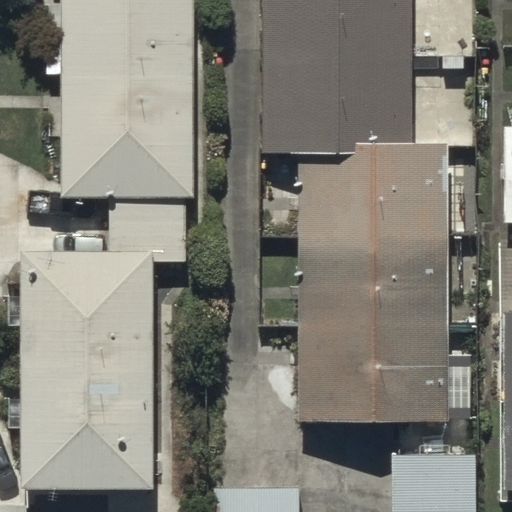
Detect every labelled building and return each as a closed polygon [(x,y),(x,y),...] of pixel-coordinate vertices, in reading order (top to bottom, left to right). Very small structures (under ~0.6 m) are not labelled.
[(192,0),(57,0),(58,192),(110,191),(110,243),(14,244),(15,478),(152,478),(151,258),(185,257),(181,191),(194,191),(192,0)] [(260,0),(261,152),(301,152),(302,421),(443,421),(442,139),(409,139),(408,0),(260,0)] [(474,511),(474,451),(398,452),(398,511),(474,511)] [(296,511),(297,482),(220,483),(220,511),(296,511)] [(0,511),(17,511),(18,501),(0,501),(0,511)]
